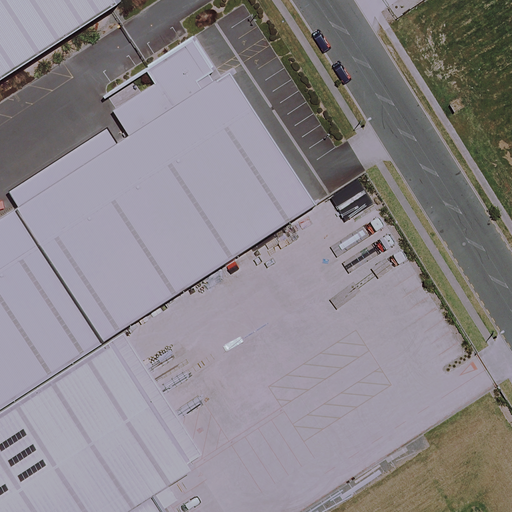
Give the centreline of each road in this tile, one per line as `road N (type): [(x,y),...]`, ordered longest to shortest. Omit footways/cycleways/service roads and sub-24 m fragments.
road 1 (unclassified): [(311,0),(511,296)]
road 2 (unknown): [(511,353),(266,511)]
road 3 (unknown): [(0,143),(198,0)]
